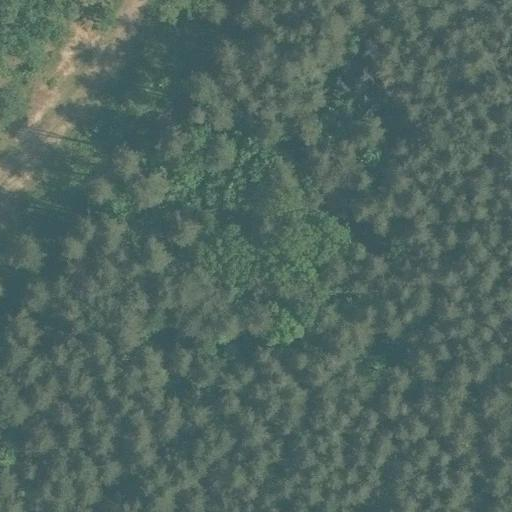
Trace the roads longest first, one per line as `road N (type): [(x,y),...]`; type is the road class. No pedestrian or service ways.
road 1 (unknown): [(259,0),(85,273),(203,405),(129,511)]
road 2 (track): [(0,185),(83,83),(132,0)]
